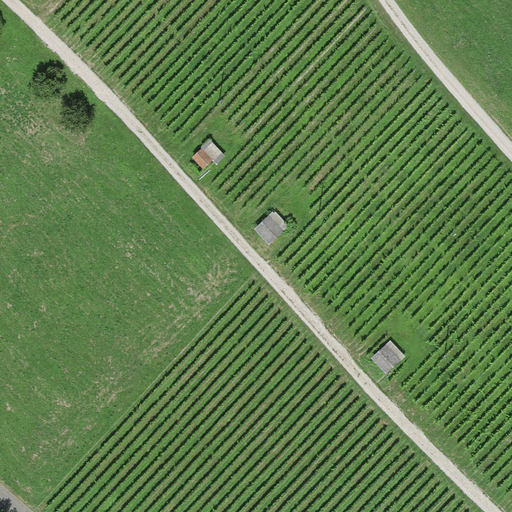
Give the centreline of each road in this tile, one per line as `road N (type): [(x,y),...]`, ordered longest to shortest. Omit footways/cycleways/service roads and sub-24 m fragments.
road 1 (track): [(6,0),(493,511)]
road 2 (track): [(382,0),(511,158)]
